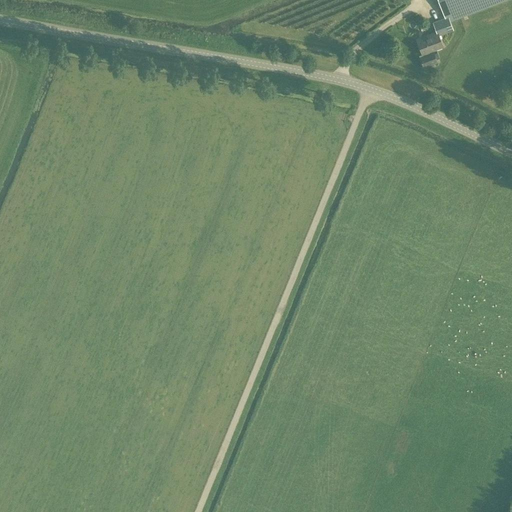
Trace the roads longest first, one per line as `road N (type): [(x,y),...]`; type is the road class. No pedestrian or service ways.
road 1 (unclassified): [(196,511),(369,89)]
road 2 (unclassified): [(369,89),(0,20)]
road 3 (unclassified): [(511,153),(369,89)]
